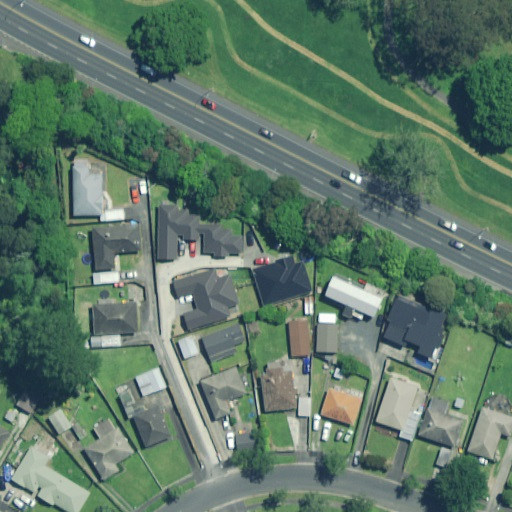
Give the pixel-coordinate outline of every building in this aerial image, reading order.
[(89,169),(74,169),(74,218),(103,217),(103,176),(89,176),(89,169)] [(124,211),(105,212),(106,222),(125,220),(124,211)] [(141,251),(138,226),(93,230),(96,272),(99,272),(100,285),(119,284),(116,253),(141,251)] [(204,287),(220,287),(220,270),(232,270),(232,247),(205,246),(205,259),(200,259),(200,251),(186,251),(186,263),(181,263),(181,289),(187,289),(187,301),(204,301),(204,287)] [(348,301),(344,311),(355,316),(360,306),(377,314),(385,295),(337,273),(328,292),(348,301)] [(180,317),(178,294),(158,295),(160,319),(180,317)] [(449,322),(395,301),(388,319),(392,321),(385,339),(405,347),(403,350),(434,362),(449,322)] [(137,335),(135,304),(94,306),(95,337),(101,337),(102,348),(120,347),(120,336),(137,335)] [(309,322),(289,322),(291,358),(310,357),(309,322)] [(245,343),(238,325),(202,339),(211,364),(236,355),(234,347),(245,343)] [(338,326),(317,325),(316,354),(337,354),(338,326)] [(198,356),(193,340),(179,344),(184,360),(198,356)] [(298,409),(294,366),(272,368),(272,375),(265,375),(268,411),(298,409)] [(249,393),(239,367),(204,380),(218,418),(236,412),(231,400),(249,393)] [(167,388),(159,368),(140,376),(148,395),(167,388)] [(418,390),(391,381),(376,423),(400,432),(398,438),(411,443),(420,417),(410,413),(418,390)] [(365,396),(332,385),(323,412),(356,423),(365,396)] [(42,396),(28,388),(17,407),(31,415),(42,396)] [(449,405),(432,399),(419,437),(454,450),(464,422),(445,415),(449,405)] [(136,415),(149,447),(174,437),(161,405),(136,415)] [(72,427),(60,410),(48,419),(60,436),(72,427)] [(511,433),(511,419),(481,410),(467,454),(492,462),(500,436),(510,439),(511,433)] [(134,455),(112,419),(94,431),(100,441),(86,450),(105,482),(119,473),(115,466),(134,455)] [(0,452),(12,433),(0,425),(0,452)] [(259,454),(255,433),(235,437),(239,458),(259,454)] [(35,447),(15,479),(68,511),(81,511),(93,493),(47,465),(52,457),(35,447)] [(451,452),(442,449),(436,466),(446,469),(451,452)]
